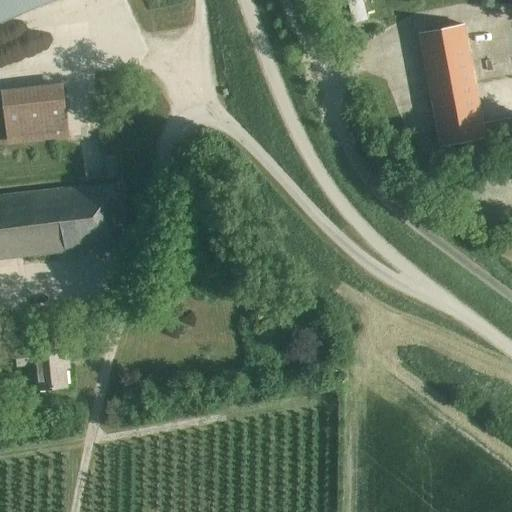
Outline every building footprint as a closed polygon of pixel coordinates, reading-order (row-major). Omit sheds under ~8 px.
[(0,0),(0,23),(55,0),(0,0)] [(362,0),(347,0),(354,25),(368,21),(362,0)] [(511,117),(482,124),(464,25),(420,33),(441,146),(476,139),(477,137),(511,130),(511,117)] [(363,30),(353,32),(355,41),(365,39),(363,30)] [(64,88),(1,95),(7,141),(69,133),(64,88)] [(115,156),(106,157),(108,178),(117,177),(115,156)] [(0,258),(125,244),(118,183),(0,196),(0,258)] [(36,364),(39,390),(67,387),(64,361),(68,360),(66,344),(34,347),(34,350),(16,351),(18,366),(36,364)]
